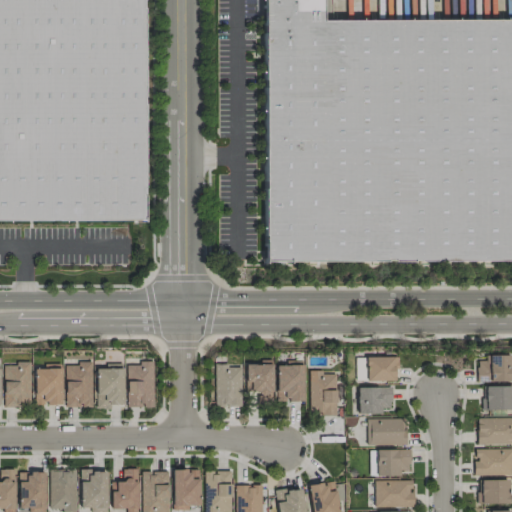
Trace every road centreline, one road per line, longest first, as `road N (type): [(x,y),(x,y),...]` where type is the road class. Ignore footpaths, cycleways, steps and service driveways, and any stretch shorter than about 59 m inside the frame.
road 1 (tertiary): [(0,326),(511,323)]
road 2 (tertiary): [(511,298),(0,299)]
road 3 (residential): [(179,0),(180,312)]
road 4 (residential): [(0,439),(292,441)]
road 5 (residential): [(440,381),(440,511)]
road 6 (residential): [(180,312),(180,441)]
